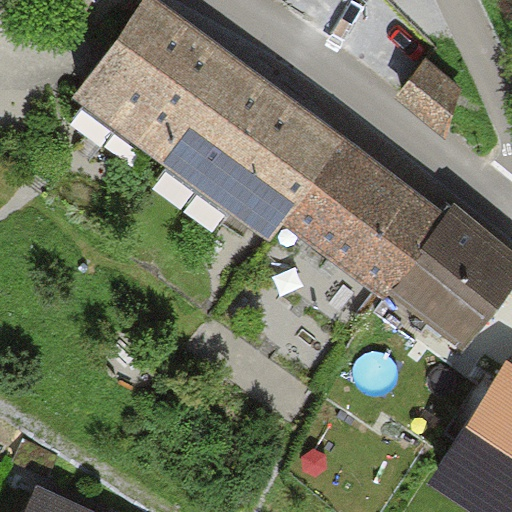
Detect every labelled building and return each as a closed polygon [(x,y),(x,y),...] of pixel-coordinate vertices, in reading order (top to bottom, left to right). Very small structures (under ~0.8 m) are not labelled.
[(149,0),(147,0),(75,101),(176,174),(250,72),(149,0)] [(425,58),(397,95),(444,134),(463,89),(425,58)] [(250,72),(176,174),(278,247),(288,232),(292,224),(351,145),(250,72)] [(351,145),(292,224),(387,293),(391,287),(445,215),(351,145)] [(445,215),(391,287),(470,343),(511,286),(511,255),(449,210),(445,215)] [(511,511),(511,380),(448,482),(496,511),(511,511)] [(74,511),(40,497),(33,511),(74,511)]
